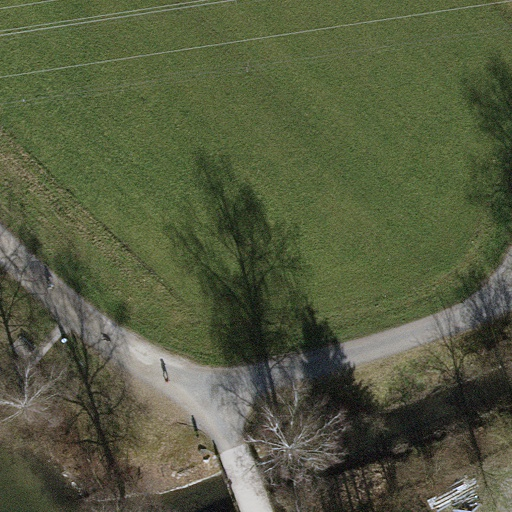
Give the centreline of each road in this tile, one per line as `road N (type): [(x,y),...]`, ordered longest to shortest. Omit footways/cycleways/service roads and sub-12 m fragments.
road 1 (track): [(214,404),(511,294)]
road 2 (track): [(0,229),(157,373),(214,404)]
